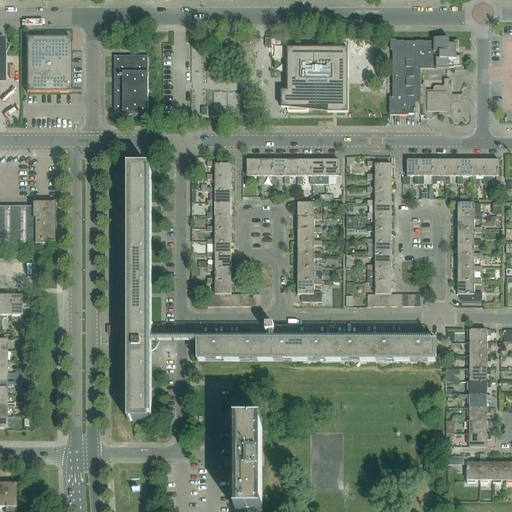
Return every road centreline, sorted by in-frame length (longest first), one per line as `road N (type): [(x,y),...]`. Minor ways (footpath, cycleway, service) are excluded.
road 1 (residential): [(482,15),(92,16)]
road 2 (tertiary): [(91,453),(90,141)]
road 3 (tertiary): [(76,141),(76,453)]
road 4 (tertiary): [(181,141),(482,144)]
road 5 (residential): [(181,319),(181,141)]
road 6 (residential): [(278,319),(439,319)]
road 7 (residential): [(181,452),(181,319)]
road 8 (residential): [(482,144),(482,15)]
road 9 (residential): [(90,141),(92,16)]
road 10 (residential): [(278,255),(278,212),(244,212),(244,255)]
